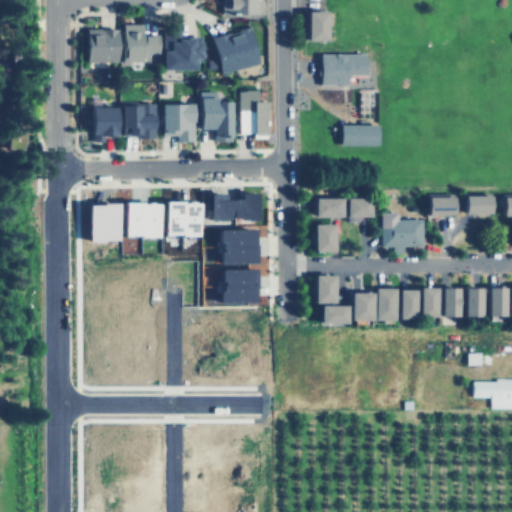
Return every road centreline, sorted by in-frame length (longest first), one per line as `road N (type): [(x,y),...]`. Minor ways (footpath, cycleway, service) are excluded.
road 1 (residential): [(54,168),(55,511)]
road 2 (residential): [(284,309),(282,0)]
road 3 (residential): [(284,168),(54,168)]
road 4 (residential): [(284,267),(511,262)]
road 5 (residential): [(168,290),(169,511)]
road 6 (residential): [(56,402),(257,403)]
road 7 (residential): [(54,168),(52,0)]
